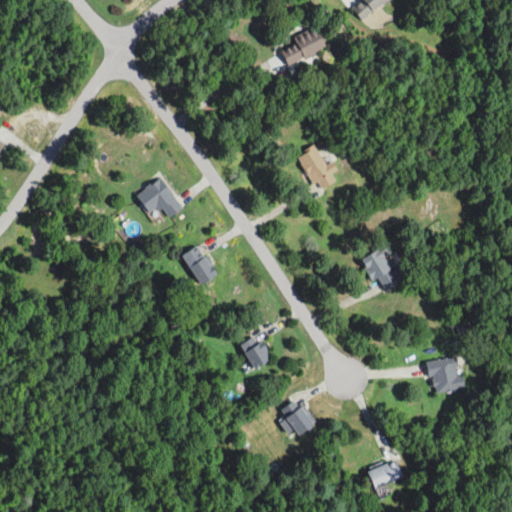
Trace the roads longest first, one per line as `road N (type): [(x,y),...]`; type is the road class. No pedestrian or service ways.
road 1 (residential): [(77,0),(216,184),(347,381)]
road 2 (residential): [(171,0),(75,108),(0,228)]
